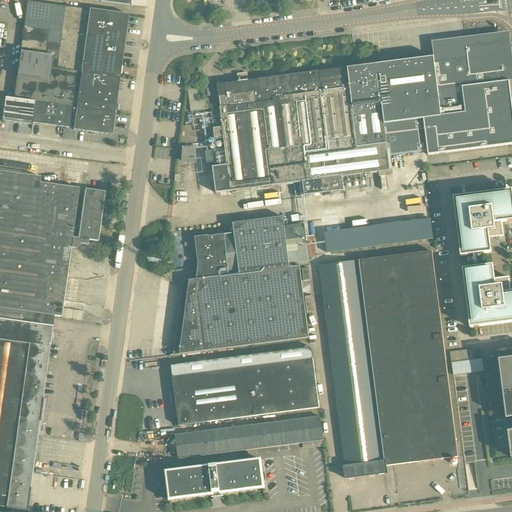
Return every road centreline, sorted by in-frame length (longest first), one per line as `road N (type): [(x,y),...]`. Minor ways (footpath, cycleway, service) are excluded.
road 1 (unclassified): [(91,511),(158,36)]
road 2 (unclassified): [(158,36),(213,37),(442,3)]
